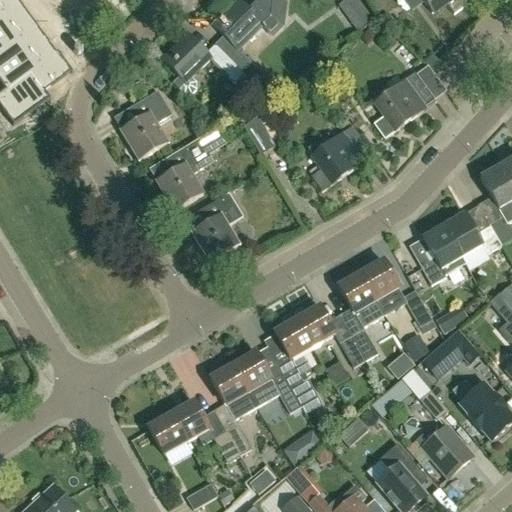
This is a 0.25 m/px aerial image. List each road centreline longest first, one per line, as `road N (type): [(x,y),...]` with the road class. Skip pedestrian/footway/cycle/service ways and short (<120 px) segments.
road 1 (residential): [(188,322),(389,215),(511,87)]
road 2 (residential): [(188,322),(78,127),(86,93),(161,0)]
road 3 (residential): [(74,389),(0,263)]
road 4 (residential): [(150,511),(74,389)]
road 5 (residential): [(74,389),(188,322)]
